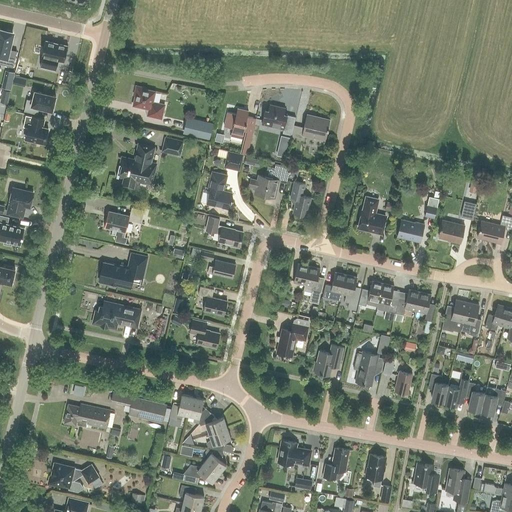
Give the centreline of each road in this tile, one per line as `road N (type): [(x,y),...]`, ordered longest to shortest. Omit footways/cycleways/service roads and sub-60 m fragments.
road 1 (tertiary): [(34,338),(104,35)]
road 2 (residential): [(321,248),(348,103),(334,87),(314,82),(243,82)]
road 3 (residential): [(230,389),(263,249),(275,240),(321,248)]
road 4 (unclassified): [(230,389),(32,348)]
road 5 (residential): [(409,442),(447,278)]
road 6 (unclassified): [(409,442),(259,415)]
road 7 (tertiary): [(0,483),(32,348)]
road 8 (residential): [(321,248),(447,278)]
